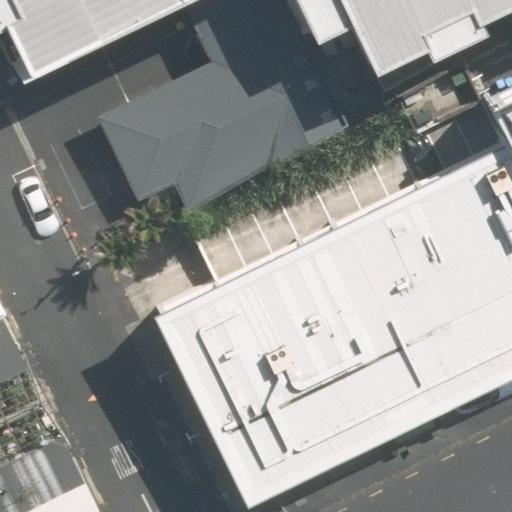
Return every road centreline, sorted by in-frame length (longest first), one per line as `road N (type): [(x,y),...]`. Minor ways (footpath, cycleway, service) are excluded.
road 1 (residential): [(0,188),(102,395)]
road 2 (unclassified): [(102,395),(159,511)]
